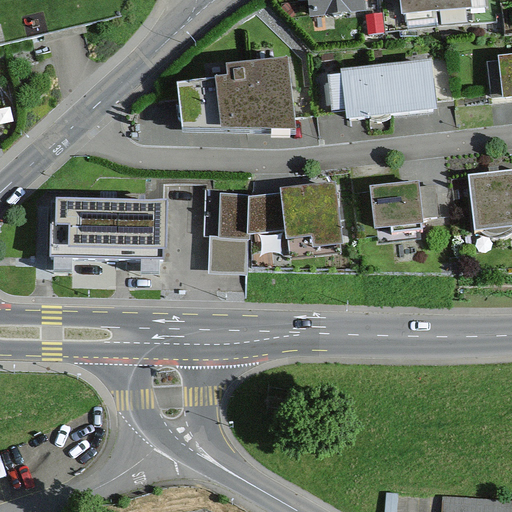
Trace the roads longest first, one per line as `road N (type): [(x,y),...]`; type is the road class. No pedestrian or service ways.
road 1 (residential): [(511,138),(254,163),(129,154),(77,122)]
road 2 (tertiary): [(511,333),(196,335)]
road 3 (tertiary): [(126,335),(136,399),(150,427),(193,461),(237,475)]
road 4 (unclassified): [(77,122),(205,6)]
road 5 (tertiary): [(237,475),(203,417),(196,335)]
road 6 (tertiary): [(126,335),(0,334)]
